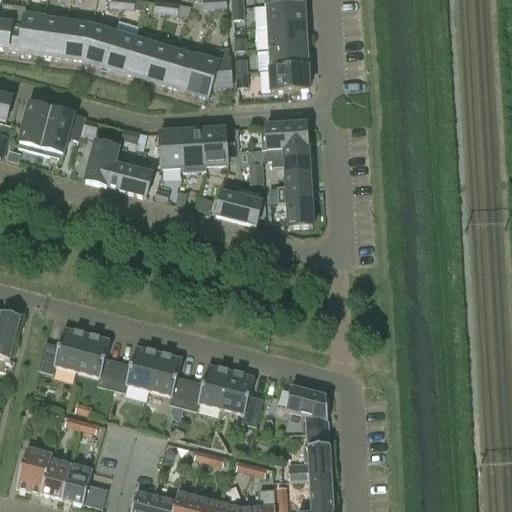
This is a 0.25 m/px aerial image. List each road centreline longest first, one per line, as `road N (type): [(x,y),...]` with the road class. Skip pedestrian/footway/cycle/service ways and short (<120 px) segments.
road 1 (residential): [(0,294),(342,383)]
road 2 (residential): [(335,257),(0,176)]
road 3 (residential): [(0,86),(147,121),(315,112)]
road 4 (residential): [(315,112),(337,148),(342,247),(335,257)]
road 5 (residential): [(342,383),(351,404),(355,511)]
road 6 (residential): [(335,257),(342,383)]
